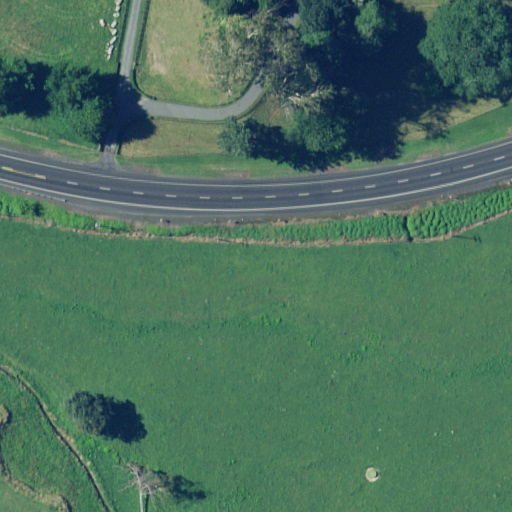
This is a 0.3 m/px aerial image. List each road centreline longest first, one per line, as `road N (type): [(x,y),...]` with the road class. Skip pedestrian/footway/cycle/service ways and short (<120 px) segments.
road 1 (trunk): [(0,166),(107,189),(232,199),(374,189),(511,157)]
road 2 (unknown): [(107,189),(137,0)]
